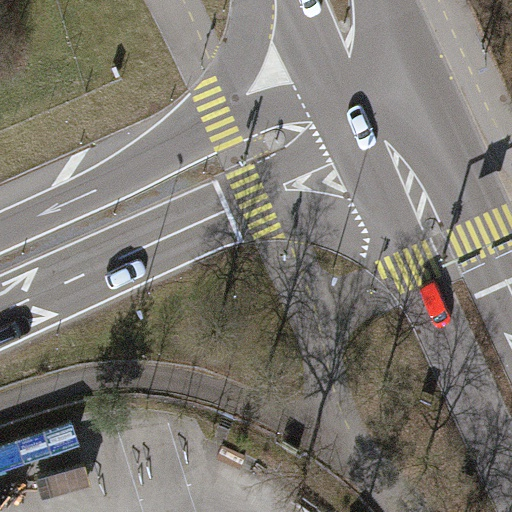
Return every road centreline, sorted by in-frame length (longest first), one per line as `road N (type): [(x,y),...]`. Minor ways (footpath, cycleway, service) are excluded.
road 1 (motorway): [(0,313),(264,193)]
road 2 (motorway): [(227,112),(0,234)]
road 3 (primary): [(416,272),(511,479)]
road 4 (motorway): [(264,193),(329,199),(372,216),(416,272)]
road 5 (primary): [(349,104),(416,272)]
road 6 (primary): [(511,288),(445,138)]
road 7 (primary): [(445,138),(396,10)]
road 8 (motorway): [(264,193),(313,155),(349,104)]
road 9 (motorway): [(349,104),(227,112)]
